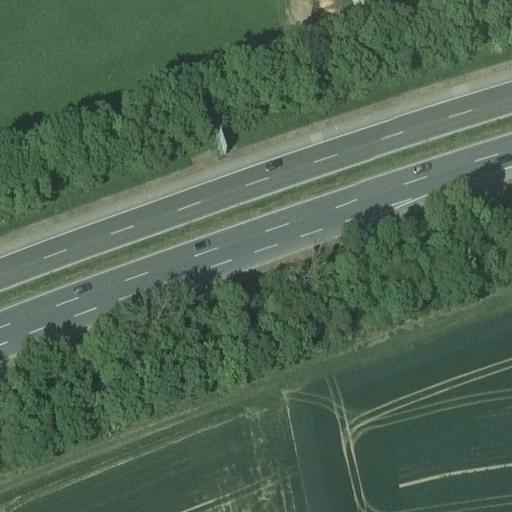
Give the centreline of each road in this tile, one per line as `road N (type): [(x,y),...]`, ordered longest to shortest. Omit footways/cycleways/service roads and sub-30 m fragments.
road 1 (track): [(0,488),(511,294)]
road 2 (motorway): [(0,340),(147,277),(511,159)]
road 3 (motorway): [(511,111),(134,233),(0,289)]
